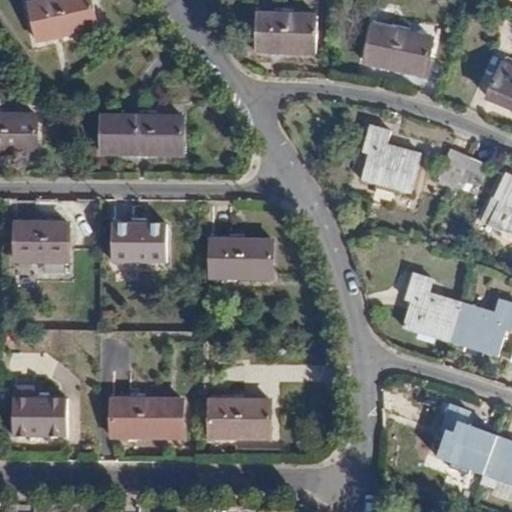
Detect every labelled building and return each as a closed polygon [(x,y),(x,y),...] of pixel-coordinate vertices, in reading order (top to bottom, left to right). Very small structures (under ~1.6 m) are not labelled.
[(82,0),(32,0),(23,2),(28,36),(86,27),(82,0)] [(316,20),(257,17),(256,51),(315,56),(316,20)] [(438,43),(381,31),(374,65),(431,77),(438,43)] [(511,67),(502,63),(488,94),(511,105),(511,67)] [(182,114),(102,116),(102,153),(183,151),(182,114)] [(36,117),(0,116),(0,152),(36,151),(36,117)] [(389,140),(371,137),(366,161),(371,162),(367,187),(415,198),(424,159),(387,151),(389,140)] [(468,163),(451,156),(439,184),(455,192),(468,163)] [(487,171),(468,163),(455,192),(474,200),(487,171)] [(511,174),(509,173),(499,195),(503,197),(492,220),(511,229),(511,174)] [(75,224),(14,223),(14,258),(74,259),(75,224)] [(172,225),(113,224),(112,259),(171,260),(172,225)] [(271,239),(211,238),(211,272),(270,274),(271,239)] [(450,343),(462,303),(428,292),(431,280),(415,275),(407,301),(411,302),(403,328),(450,343)] [(510,333),(511,325),(511,305),(500,302),(497,314),(462,303),(450,343),(497,357),(505,332),(510,333)] [(33,396),(13,396),(12,436),(73,436),(73,402),(33,401),(33,396)] [(185,402),(111,401),(110,436),(185,437),(185,402)] [(268,403),(209,402),(209,437),(268,438),(268,403)] [(471,412),(453,407),(443,431),(449,433),(440,457),(488,473),(500,434),(467,424),(471,412)] [(511,437),(500,434),(488,473),(511,480),(511,437)]
